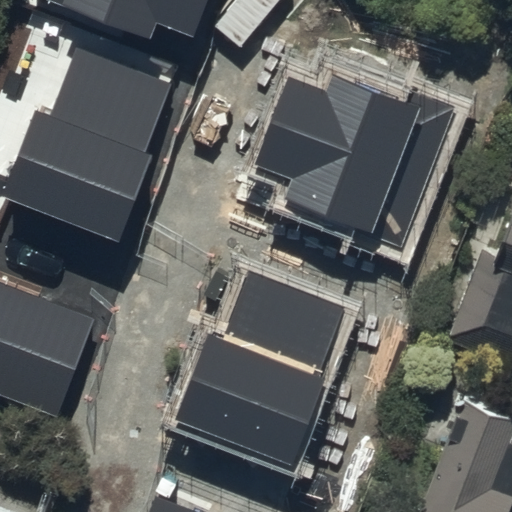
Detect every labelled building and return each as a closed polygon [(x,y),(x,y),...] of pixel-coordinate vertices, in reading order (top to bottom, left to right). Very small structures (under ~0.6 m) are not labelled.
[(465,139),(499,44),(419,15),(379,126),(328,107),(335,88),(255,59),(223,149),(279,169),(231,301),(386,357),(423,254),(447,262),(458,231),(445,226),(454,203),(444,200),(459,159),(468,162),(475,142),(465,139)] [(511,203),(499,243),(481,237),(446,340),(511,362),(511,203)] [(349,511),(387,413),(317,386),(268,511),(349,511)] [(511,407),(511,405),(458,387),(415,511),(511,511),(511,411),(511,407)] [(0,511),(45,511),(47,509),(0,489),(0,511)]
